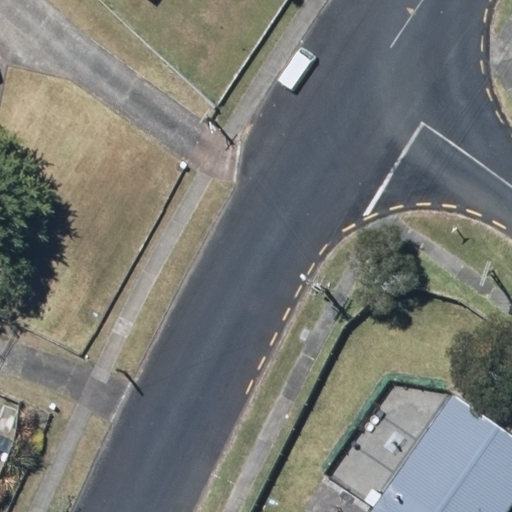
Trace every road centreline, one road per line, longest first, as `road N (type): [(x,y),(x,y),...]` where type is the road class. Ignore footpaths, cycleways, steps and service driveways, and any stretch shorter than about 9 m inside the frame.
road 1 (residential): [(364,82),(141,511)]
road 2 (residential): [(364,82),(511,187)]
